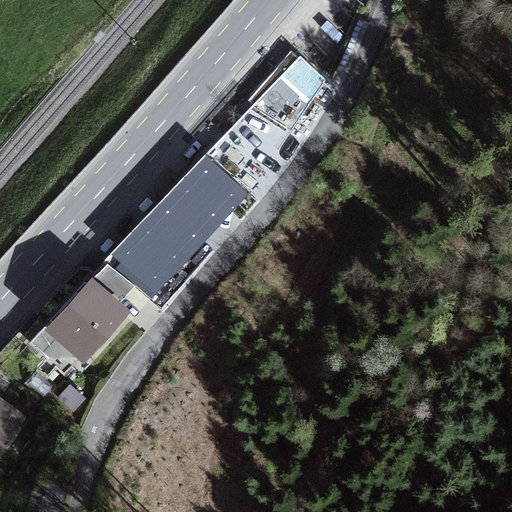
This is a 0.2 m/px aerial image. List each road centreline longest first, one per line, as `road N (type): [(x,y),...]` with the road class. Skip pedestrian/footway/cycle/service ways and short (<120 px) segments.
road 1 (residential): [(81,511),(96,427),(132,356),(324,131),(389,0)]
road 2 (secondary): [(269,0),(0,301)]
